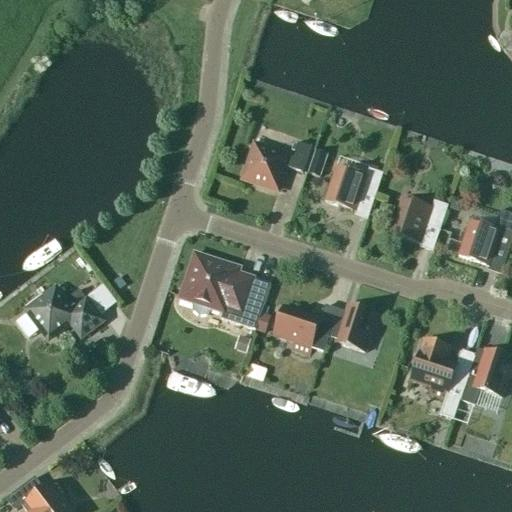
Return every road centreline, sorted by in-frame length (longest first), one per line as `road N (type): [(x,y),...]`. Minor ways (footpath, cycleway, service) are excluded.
road 1 (residential): [(511,311),(443,289),(409,292),(173,217)]
road 2 (residential): [(0,484),(123,389),(173,217)]
road 3 (residential): [(173,217),(230,0)]
